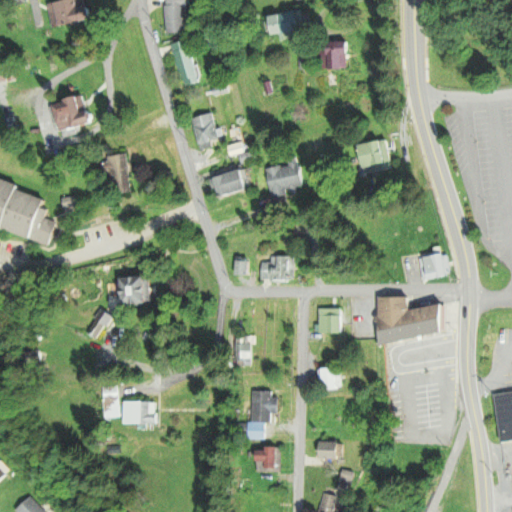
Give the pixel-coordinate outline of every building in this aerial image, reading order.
[(77,23),(77,0),(59,0),(59,23),(77,23)] [(167,0),(169,33),(189,32),(188,6),(193,6),(192,0),(167,0)] [(303,35),(303,13),(274,13),(274,35),(303,35)] [(174,44),(184,86),(202,82),(192,40),(174,44)] [(329,42),(329,70),(349,70),(349,42),(329,42)] [(98,123),(95,110),(87,112),(83,97),(52,104),(58,133),(98,123)] [(200,147),(224,141),(217,113),(193,119),(200,147)] [(361,145),(367,174),(396,168),(390,140),(361,145)] [(134,193),(132,154),(110,155),(112,195),(134,193)] [(273,197),(307,191),(301,157),(289,159),(290,164),(268,169),(273,197)] [(223,198),(252,188),(245,169),(217,179),(223,198)] [(0,228),(53,243),(59,222),(48,219),(51,210),(45,208),(49,194),(0,180),(0,228)] [(422,280),(451,277),(448,254),(420,258),(422,280)] [(263,262),(263,280),(297,280),(297,256),(271,256),(271,262),(263,262)] [(152,305),(151,277),(123,278),(124,306),(152,305)] [(449,334),(445,305),(414,310),(412,295),(378,299),(384,343),(449,334)] [(343,332),(343,315),(322,315),(322,332),(343,332)] [(253,337),(239,337),(239,364),(253,364),(253,337)] [(323,369),(326,391),(344,389),(341,367),(323,369)] [(281,392),(254,392),(254,422),(273,422),(273,414),(281,414),(281,392)] [(502,442),(511,441),(511,393),(496,395),(502,442)] [(127,402),(127,426),(155,426),(155,402),(127,402)] [(321,442),(321,459),(343,459),(343,442),(321,442)] [(259,469),(280,470),(281,450),(260,449),(259,469)] [(0,483),(12,472),(3,463),(0,466),(0,465),(0,483)] [(278,511),(278,495),(256,495),(256,511),(278,511)] [(336,511),(336,495),(322,495),(322,511),(336,511)] [(46,511),(31,497),(17,511),(18,511),(46,511)] [(473,511),(450,503),(446,511),(473,511)]
